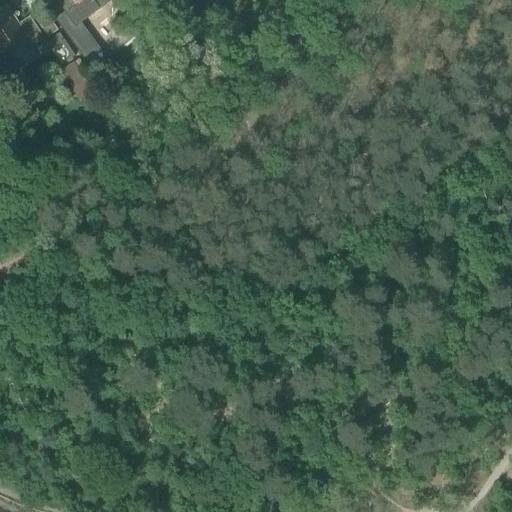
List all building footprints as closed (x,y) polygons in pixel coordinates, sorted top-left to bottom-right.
[(62,0),(58,3),(76,27),(99,10),(91,0),(62,0)] [(0,60),(10,75),(48,49),(46,45),(29,20),(17,28),(7,13),(5,10),(0,13),(0,60)] [(48,19),(38,26),(47,39),(57,32),(48,19)] [(81,37),(73,43),(88,63),(90,62),(92,60),(96,57),(98,55),(99,55),(84,35),(83,36),(81,37)] [(73,65),(60,74),(75,97),(89,88),(73,65)]
